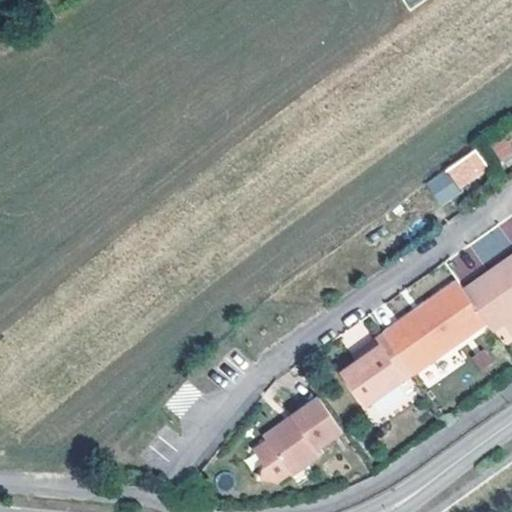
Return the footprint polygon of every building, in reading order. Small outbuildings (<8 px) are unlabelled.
[(504,166),(511,161),(511,147),(505,137),(491,145),(504,166)] [(466,182),(494,162),(483,146),(455,167),(466,182)] [(506,324),(511,320),(511,259),(502,267),(506,273),(482,291),(506,324)] [(495,332),(506,324),(482,291),(506,273),(502,267),(467,291),(489,323),(495,332)] [(428,365),(489,323),(467,291),(461,283),(423,309),(428,316),(407,330),(403,323),(388,334),(406,359),(409,365),(423,356),(428,365)] [(423,309),(403,323),(407,330),(428,316),(423,309)] [(397,366),(406,359),(388,334),(365,350),(369,357),(361,362),(345,374),(367,406),(406,379),(397,366)] [(369,357),(365,350),(357,356),(361,362),(369,357)] [(415,373),(428,365),(423,356),(409,365),(415,373)] [(409,365),(406,359),(397,366),(406,379),(415,373),(409,365)] [(322,453),(349,435),(323,398),(296,418),(301,425),(272,444),(281,457),(268,466),(267,482),(282,485),(294,476),(295,477),(325,457),(322,453)] [(301,425),(296,418),(268,438),(272,444),(301,425)] [(281,457),(272,444),(260,453),(268,466),(281,457)]
